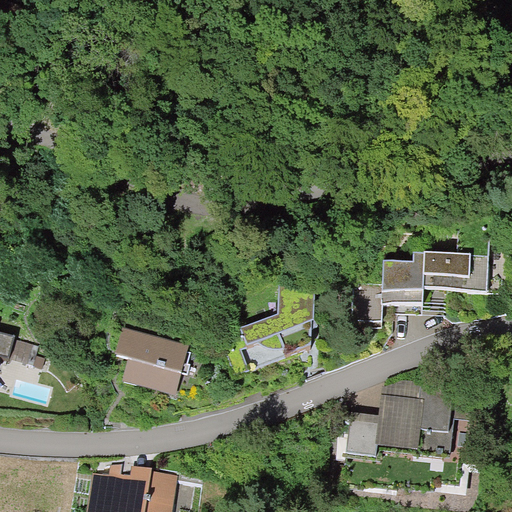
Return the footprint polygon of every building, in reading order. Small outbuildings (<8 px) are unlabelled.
[(422,290),(503,292),(505,231),(456,230),(456,247),(410,245),(410,259),(381,258),(380,279),(349,278),(348,325),(382,326),(382,306),(421,307),(422,290)] [(236,372),(312,341),(311,281),(277,283),(278,313),(238,327),(241,340),(224,347),(236,372)] [(0,363),(11,323),(0,320),(0,363)] [(109,369),(172,386),(184,343),(121,326),(109,369)] [(453,389),(416,385),(414,399),(409,450),(446,454),(453,389)] [(368,446),(409,450),(414,399),(374,395),(372,415),(368,446)] [(368,446),(372,415),(340,412),(336,454),(367,457),(368,446)] [(90,511),(173,511),(177,477),(95,468),(90,511)]
